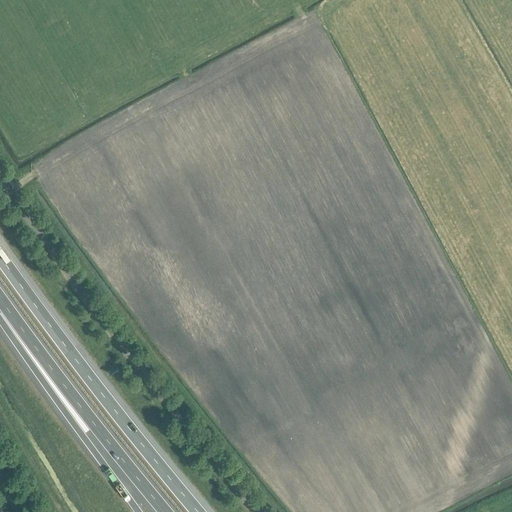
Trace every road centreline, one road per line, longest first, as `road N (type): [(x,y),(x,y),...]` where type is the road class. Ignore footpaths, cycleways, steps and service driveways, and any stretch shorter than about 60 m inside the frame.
road 1 (unclassified): [(253,511),(0,186)]
road 2 (motorway): [(197,511),(0,259)]
road 3 (motorway): [(0,301),(163,511)]
road 4 (motorway): [(0,321),(136,511)]
